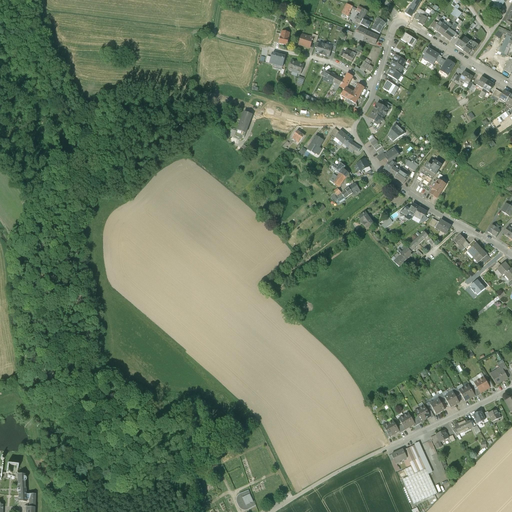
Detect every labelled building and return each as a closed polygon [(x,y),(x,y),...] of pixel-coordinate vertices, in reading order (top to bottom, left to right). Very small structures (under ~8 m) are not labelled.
[(352,10),(353,9),(347,6),(342,16),(348,18),(352,10)] [(360,26),(363,22),(364,20),(365,18),(368,13),(363,11),(361,15),(356,24),(360,26)] [(423,17),(420,16),(417,22),(419,23),(418,25),(423,27),(427,20),(424,18),(423,17)] [(511,19),(506,16),(502,22),(511,27),(511,22),(511,23),(511,22),(511,19),(510,19),(511,19)] [(386,26),(380,21),(377,24),(376,24),(374,26),(375,27),(372,31),(380,36),(383,30),(386,26)] [(370,26),(371,27),(371,26),(363,22),(360,26),(368,30),(370,27),(369,27),(370,26)] [(434,25),(431,28),(434,30),(434,31),(437,33),(443,26),(442,25),(439,23),(438,24),(437,26),(434,25)] [(455,25),(450,31),(448,33),(454,38),(456,39),(458,37),(453,33),(458,27),(455,25)] [(443,26),(437,33),(443,38),(447,32),(448,33),(450,31),(449,30),(446,28),(443,26)] [(450,43),(454,38),(448,33),(447,32),(443,38),(450,43)] [(356,34),(354,39),(363,43),(364,42),(375,47),(379,39),(367,34),(365,38),(356,34)] [(405,35),(401,41),(406,44),(408,45),(408,46),(413,49),(417,42),(412,39),(412,40),(409,38),(410,38),(405,35)] [(300,41),(300,44),(300,45),(303,46),(303,48),(309,50),(311,49),(313,43),(314,40),(312,39),(310,38),(309,39),(302,37),(301,41),(300,41)] [(279,43),(280,43),(280,46),(284,47),(283,49),(287,50),(289,40),(281,38),(281,40),(280,40),(279,43)] [(461,43),(459,42),(455,47),(463,52),(468,46),(470,42),(465,39),(461,43)] [(400,42),(395,49),(401,53),(405,45),(400,42)] [(468,46),(463,52),(469,56),(472,52),(474,53),(478,47),(474,43),(471,48),(468,46)] [(323,58),(326,47),(320,45),(318,51),(316,55),(320,56),(320,57),(323,58)] [(342,48),(343,49),(340,54),(341,55),(342,53),(345,54),(347,51),(347,52),(349,48),(342,46),(342,48)] [(333,49),(326,47),(323,58),(326,58),(329,59),(331,53),(332,54),(333,49)] [(345,54),(345,55),(351,58),(349,62),(352,64),(355,60),(354,60),(356,57),(358,58),(360,55),(362,56),(363,54),(355,50),(352,54),(347,52),(347,51),(345,54)] [(429,51),(423,61),(428,64),(434,54),(429,51)] [(434,54),(428,64),(433,67),(439,57),(434,54)] [(286,59),(273,55),(270,65),(283,69),(286,59)] [(399,59),(396,57),(392,63),(393,64),(402,69),(406,63),(399,59)] [(486,59),(483,65),(495,72),(498,66),(486,59)] [(443,68),(446,63),(441,60),(438,65),(443,68)] [(367,61),(362,68),(366,71),(370,74),(373,69),(369,67),(371,64),(367,61)] [(440,73),(448,77),(454,66),(447,61),(446,63),(443,68),(440,73)] [(304,67),(292,62),(289,71),(301,76),(304,67)] [(402,69),(393,64),(390,70),(392,71),(400,76),(403,70),(402,69)] [(364,79),(366,76),(364,74),(360,71),(356,68),(354,71),(357,74),(364,79)] [(400,76),(392,71),(388,77),(394,80),(398,82),(401,76),(400,76)] [(328,80),(331,75),(324,72),(322,76),(324,78),(325,79),(325,78),(327,80),(328,80)] [(473,79),(464,73),(461,77),(459,81),(468,86),(470,83),(473,79)] [(332,82),(335,84),(338,79),(331,75),(328,80),(331,82),(332,83),(332,82)] [(344,82),(340,88),(345,92),(346,90),(353,79),(347,76),(344,82)] [(488,82),(481,78),(480,81),(479,81),(476,86),(483,90),(488,82)] [(299,79),(297,85),(303,87),(305,81),(299,79)] [(340,88),(344,82),(341,81),(342,80),(340,79),(339,80),(338,79),(335,84),(337,85),(335,87),(339,90),(340,88)] [(488,82),(483,90),(479,97),(483,99),(487,92),(489,94),(494,86),(488,82)] [(391,95),(395,88),(389,84),(388,84),(384,91),(391,95)] [(364,91),(358,87),(354,94),(351,93),(348,97),(349,97),(347,101),(355,105),(364,91)] [(351,93),(346,90),(345,92),(342,98),(347,101),(349,97),(348,97),(351,93)] [(495,98),(499,101),(500,100),(502,95),(495,90),(492,96),(495,98)] [(510,96),(504,92),(502,95),(500,100),(506,103),(510,96)] [(303,95),(301,101),(315,107),(320,108),(322,105),(316,102),(317,102),(303,95)] [(373,112),(384,119),(385,118),(385,117),(386,117),(388,115),(387,114),(389,111),(384,109),(378,105),(373,112)] [(379,129),(380,127),(380,126),(381,123),(382,124),(384,121),(383,121),(384,119),(373,112),(369,120),(374,124),(374,125),(373,128),(369,130),(372,135),(377,133),(377,131),(379,129)] [(244,114),(238,131),(246,134),(253,117),(244,114)] [(400,130),(395,126),(391,133),(392,134),(387,138),(390,141),(400,130)] [(335,139),(340,134),(335,130),(330,138),(334,141),(335,140),(336,140),(335,139)] [(406,135),(400,130),(390,141),(393,144),(406,135)] [(240,142),(241,140),(244,141),(246,134),(238,131),(235,140),(240,142)] [(297,133),(291,141),(293,142),(294,141),(299,146),(305,138),(297,133)] [(336,140),(344,146),(349,139),(341,133),(340,134),(335,139),(336,140)] [(316,138),(308,151),(315,156),(316,155),(319,149),(320,150),(324,143),(316,138)] [(344,146),(349,150),(350,149),(352,144),(353,143),(349,139),(344,146)] [(352,144),(350,149),(355,152),(358,154),(361,149),(357,147),(352,144)] [(386,159),(388,161),(387,162),(389,165),(392,163),(394,164),(396,161),(395,160),(399,157),(399,156),(400,155),(396,149),(385,157),(386,159)] [(303,150),(299,155),(304,159),(307,153),(303,150)] [(380,164),(386,159),(385,157),(383,154),(377,159),(380,164)] [(444,163),(434,156),(431,161),(442,167),(444,163)] [(365,161),(357,165),(361,173),(370,168),(365,161)] [(442,167),(431,161),(424,171),(421,174),(418,179),(424,182),(429,185),(432,181),(434,179),(442,167)] [(409,162),(406,167),(414,172),(418,166),(416,165),(415,167),(409,162)] [(383,171),(394,179),(399,173),(393,169),(396,165),(394,164),(392,163),(389,165),(387,166),(383,171)] [(343,171),(345,169),(341,165),(337,171),(341,173),(343,171)] [(339,177),(340,175),(336,172),(335,171),(331,166),(329,169),(336,177),(337,176),(339,177)] [(343,171),(341,173),(337,171),(336,172),(340,175),(340,176),(346,180),(349,175),(343,171)] [(399,173),(394,179),(404,185),(409,178),(400,171),(399,173)] [(334,177),(330,183),(339,189),(346,180),(340,176),(338,179),(334,177)] [(442,192),(445,186),(443,184),(442,185),(439,184),(440,183),(440,182),(439,182),(436,188),(435,188),(430,196),(434,198),(436,199),(437,200),(442,192)] [(349,190),(353,195),(354,197),(360,193),(356,186),(349,190)] [(346,202),(345,201),(349,197),(353,195),(349,190),(346,192),(342,195),(338,198),(335,195),(332,197),(338,207),(346,202)] [(511,208),(506,205),(502,212),(509,217),(511,213),(511,208)] [(419,209),(413,206),(410,211),(407,210),(401,214),(398,212),(387,220),(388,221),(389,220),(392,224),(401,218),(405,218),(405,216),(412,220),(414,218),(418,210),(419,209)] [(423,218),(424,218),(427,214),(418,210),(414,218),(421,221),(423,218)] [(366,214),(359,219),(361,221),(360,221),(360,222),(361,223),(361,224),(362,225),(362,226),(363,227),(364,228),(365,228),(367,230),(374,225),(366,214)] [(429,226),(435,229),(438,224),(433,221),(429,226)] [(438,224),(435,229),(446,236),(451,228),(441,222),(439,224),(438,224)] [(492,227),(488,234),(496,239),(500,231),(498,230),(499,228),(496,226),(494,228),(492,227)] [(511,226),(510,229),(508,227),(503,235),(510,239),(511,236),(511,226)] [(424,241),(421,237),(411,247),(414,250),(424,241)] [(462,245),(463,247),(466,243),(460,237),(454,243),(459,248),(462,245)] [(474,258),(482,251),(477,245),(469,252),(474,258)] [(411,254),(405,248),(400,252),(399,251),(398,253),(401,256),(406,262),(412,257),(411,255),(411,254)] [(479,264),(482,261),(487,257),(482,251),(474,258),(479,264)] [(399,269),(406,262),(401,256),(397,261),(394,263),(399,269)] [(498,264),(491,270),(493,272),(500,266),(498,264)] [(497,270),(503,277),(505,275),(510,270),(505,264),(497,270)] [(485,291),(477,281),(470,288),(472,290),(471,291),(475,296),(476,295),(477,297),(485,291)] [(504,293),(498,298),(500,302),(506,297),(504,293)] [(502,370),(504,372),(507,370),(502,362),(497,364),(501,371),(502,370)] [(504,372),(502,370),(501,371),(491,376),(496,386),(508,380),(504,372)] [(479,381),(486,392),(490,389),(488,385),(484,379),(479,381)] [(481,395),(486,392),(479,381),(474,384),(478,390),(481,395)] [(464,389),(470,400),(475,397),(473,393),(469,386),(464,389)] [(464,389),(459,392),(461,396),(465,403),(470,400),(464,389)] [(449,396),(455,407),(459,404),(456,399),(453,394),(449,396)] [(445,399),(447,403),(451,409),(455,407),(449,396),(445,399)] [(439,401),(435,403),(441,414),(445,411),(442,406),(439,401)] [(433,410),(436,416),(441,414),(435,403),(430,406),(433,410)] [(419,410),(426,421),(430,418),(431,418),(428,414),(424,407),(419,410)] [(421,424),(426,421),(419,410),(415,413),(418,419),(421,424)] [(497,411),(489,415),(490,418),(493,423),(501,420),(497,411)] [(481,413),(474,416),(479,428),(482,426),(480,423),(484,422),(481,413)] [(404,418),(410,428),(415,426),(415,425),(413,422),(409,415),(404,418)] [(405,431),(406,431),(410,428),(404,418),(399,420),(403,427),(405,431)] [(456,431),(459,436),(471,430),(471,429),(473,428),(470,423),(468,424),(467,421),(455,427),(456,431)] [(389,425),(395,436),(399,433),(400,433),(398,429),(393,422),(389,425)] [(387,434),(390,439),(390,438),(395,436),(389,425),(384,428),(387,434)] [(440,444),(449,440),(445,432),(436,436),(440,444)] [(434,446),(436,446),(440,444),(436,436),(431,439),(434,446)] [(480,444),(483,451),(488,449),(485,442),(480,444)] [(419,444),(415,446),(415,448),(404,453),(407,460),(407,462),(405,463),(407,468),(411,467),(411,468),(405,471),(408,478),(402,481),(414,506),(438,495),(429,476),(432,474),(419,444)] [(407,460),(404,453),(403,451),(391,457),(394,462),(396,467),(400,465),(400,463),(407,460)] [(9,464),(8,474),(13,475),(13,471),(20,472),(21,465),(9,464)] [(26,494),(24,482),(25,481),(26,480),(26,479),(25,478),(25,477),(24,477),(24,475),(17,475),(18,488),(17,488),(16,489),(16,490),(16,491),(17,492),(18,492),(19,502),(26,502),(26,501),(26,494)] [(248,510),(256,507),(249,492),(241,496),(238,498),(237,500),(237,503),(237,506),(238,507),(239,509),(241,510),(243,511),(245,511),(248,510)] [(26,507),(25,511),(34,511),(35,500),(34,494),(29,494),(29,501),(29,507),(26,507)]
